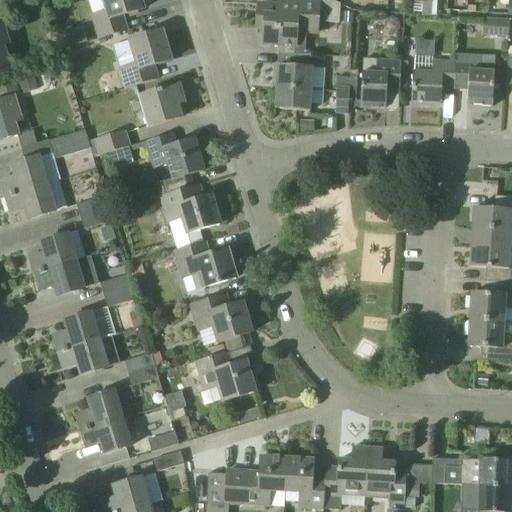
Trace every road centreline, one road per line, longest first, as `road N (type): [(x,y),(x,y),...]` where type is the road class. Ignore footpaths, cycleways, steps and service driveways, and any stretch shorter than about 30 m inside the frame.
road 1 (residential): [(419,411),(360,404),(313,361),(294,325),(252,173)]
road 2 (residential): [(419,411),(442,146)]
road 3 (residential): [(252,173),(331,150),(442,146)]
road 4 (residential): [(252,173),(191,0)]
road 5 (residential): [(40,511),(0,376)]
